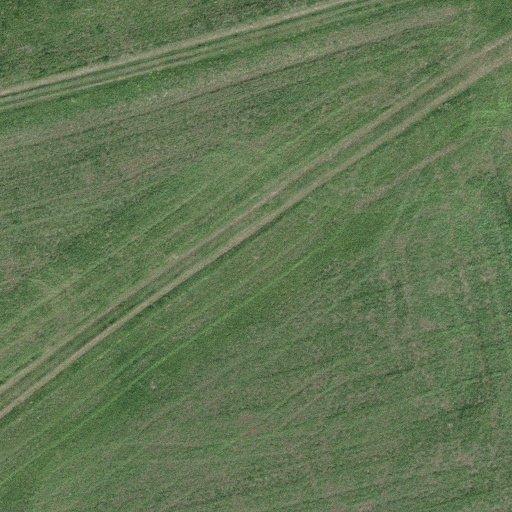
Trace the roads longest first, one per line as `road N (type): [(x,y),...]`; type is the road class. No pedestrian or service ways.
road 1 (track): [(0,405),(511,56)]
road 2 (track): [(0,115),(418,0)]
